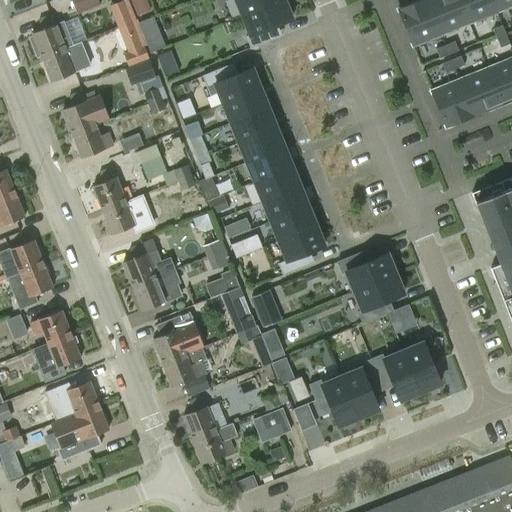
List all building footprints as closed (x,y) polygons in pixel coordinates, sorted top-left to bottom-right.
[(97,0),(71,0),(76,13),(99,5),(97,0)] [(130,0),(137,15),(150,10),(145,0),(130,0)] [(235,0),(242,15),(278,0),(229,0),(230,0),(235,0)] [(282,0),(278,0),(242,15),(250,37),(246,38),(250,48),(275,38),(271,27),(291,19),(282,0)] [(412,46),(440,35),(425,0),(419,0),(397,9),(412,46)] [(425,0),(440,35),(468,24),(458,0),(425,0)] [(496,12),(491,0),(458,0),(468,24),(496,12)] [(511,0),(491,0),(496,12),(511,5),(511,0)] [(113,17),(117,27),(132,22),(127,12),(113,17)] [(41,29),(31,33),(32,35),(36,46),(32,47),(36,58),(41,56),(41,57),(63,49),(65,48),(72,45),(63,22),(63,21),(55,24),(53,25),(50,15),(37,20),(41,29)] [(140,35),(154,30),(148,17),(135,23),(140,35)] [(132,22),(117,27),(121,38),(136,32),(132,22)] [(492,29),(496,38),(505,34),(501,25),(492,29)] [(509,44),(505,34),(496,38),(500,47),(509,44)] [(63,49),(41,57),(51,82),(75,73),(82,70),(91,66),(81,42),(72,45),(65,48),(63,49)] [(444,46),(448,55),(458,51),(454,42),(444,46)] [(125,68),(150,60),(150,59),(149,60),(144,46),(124,54),(129,67),(125,68)] [(435,49),(439,59),(448,55),(444,46),(435,49)] [(450,60),(454,69),(463,66),(460,56),(450,60)] [(501,105),(511,100),(511,57),(486,68),(501,105)] [(150,60),(125,68),(131,86),(156,77),(150,60)] [(454,69),(450,60),(441,64),(445,73),(454,69)] [(227,65),(202,76),(206,86),(210,96),(218,92),(218,93),(222,103),(260,88),(254,72),(252,68),(237,74),(232,76),(227,65)] [(486,68),(458,79),(473,117),(501,105),(486,68)] [(473,117),(458,79),(430,91),(445,128),(473,117)] [(147,104),(161,98),(157,88),(143,93),(147,104)] [(260,88),(222,103),(230,123),(267,108),(263,95),(260,88)] [(71,106),(61,110),(71,134),(93,125),(95,125),(109,119),(100,95),(95,97),(84,101),(82,96),(80,92),(68,96),(71,106)] [(165,108),(161,98),(147,104),(151,114),(165,108)] [(267,108),(230,123),(233,130),(238,142),(275,127),(270,115),(267,108)] [(184,127),(189,140),(202,134),(197,121),(184,127)] [(93,125),(71,134),(81,158),(103,150),(105,149),(113,146),(108,132),(100,136),(95,125),(93,125)] [(275,127),(238,142),(241,150),(246,162),(283,147),(278,135),(275,127)] [(189,140),(193,149),(204,145),(200,135),(189,140)] [(178,138),(161,145),(164,153),(181,146),(178,138)] [(283,147),(246,162),(249,169),(254,182),(291,167),(286,154),(283,147)] [(166,171),(160,156),(141,163),(147,179),(166,171)] [(173,171),(177,181),(181,192),(196,186),(187,165),(173,171)] [(200,168),(204,179),(212,176),(207,165),(200,168)] [(291,167),(254,182),(257,190),(262,202),(298,187),(294,175),(291,167)] [(91,186),(101,210),(123,201),(110,168),(99,173),(102,181),(91,186)] [(0,198),(15,193),(5,169),(0,171),(0,198)] [(166,185),(177,181),(173,171),(166,173),(166,172),(161,174),(166,185)] [(511,176),(471,193),(499,265),(489,269),(511,326),(511,176)] [(218,198),(212,183),(200,188),(206,202),(218,198)] [(298,187),(262,202),(265,210),(270,221),(306,206),(302,196),(298,187)] [(15,193),(0,198),(0,226),(24,217),(15,193)] [(228,209),(222,196),(218,198),(206,202),(211,216),(228,209)] [(123,201),(101,210),(111,235),(141,223),(136,209),(128,213),(123,201)] [(306,206),(270,221),(273,230),(278,241),(314,226),(310,215),(306,206)] [(223,227),(228,238),(237,235),(232,224),(223,227)] [(286,260),(278,263),(282,275),(284,274),(308,264),(305,257),(304,254),(309,252),(323,247),(318,234),(314,226),(278,241),(281,250),(286,260)] [(20,273),(43,264),(33,240),(0,252),(0,260),(7,278),(20,273)] [(153,278),(173,270),(168,259),(159,263),(154,250),(156,249),(152,240),(129,249),(132,258),(122,263),(131,287),(153,278)] [(202,247),(206,257),(221,251),(217,241),(202,247)] [(245,254),(240,243),(231,247),(236,258),(245,254)] [(221,251),(206,257),(210,267),(225,262),(221,251)] [(362,251),(336,262),(341,273),(346,271),(354,290),(394,274),(386,253),(366,262),(362,251)] [(38,302),(35,295),(52,288),(43,264),(20,273),(7,278),(19,310),(38,302)] [(227,291),(234,288),(238,287),(232,271),(232,269),(220,274),(220,276),(221,277),(227,291)] [(317,269),(303,275),(306,282),(319,276),(317,269)] [(178,284),(173,270),(153,278),(131,287),(141,311),(179,296),(175,285),(178,284)] [(395,274),(354,291),(361,309),(357,312),(362,323),(387,313),(383,302),(403,294),(395,274)] [(220,294),(226,308),(240,303),(234,288),(227,291),(220,294)] [(278,322),(270,303),(254,310),(261,329),(278,322)] [(406,305),(387,313),(391,323),(411,315),(406,305)] [(47,343),(71,334),(61,310),(30,323),(34,335),(43,332),(47,343)] [(152,339),(162,363),(203,347),(190,313),(158,325),(162,335),(152,339)] [(12,336),(26,333),(22,315),(8,319),(12,336)] [(232,323),(236,334),(255,326),(251,316),(246,318),(232,323)] [(255,326),(236,334),(240,344),(259,336),(255,326)] [(80,358),(71,334),(47,343),(29,351),(43,386),(67,377),(63,365),(80,358)] [(254,339),(264,366),(271,363),(261,336),(254,339)] [(423,342),(403,351),(420,391),(440,383),(423,342)] [(212,371),(202,348),(163,364),(170,387),(181,385),(186,395),(206,386),(202,375),(212,371)] [(382,354),(370,359),(380,384),(391,380),(399,400),(420,391),(403,351),(384,359),(382,354)] [(360,368),(341,376),(358,417),(378,409),(370,389),(380,384),(370,359),(358,364),(360,368)] [(294,379),(292,375),(281,380),(282,383),(294,379)] [(309,396),(300,376),(288,381),(296,401),(309,396)] [(320,379),(308,384),(319,410),(329,406),(337,425),(358,417),(341,376),(322,384),(320,379)] [(76,415),(99,406),(89,381),(57,393),(62,405),(71,402),(76,415)] [(261,400),(266,410),(280,405),(275,394),(261,400)] [(183,416),(192,440),(214,431),(201,398),(189,402),(193,412),(183,416)] [(0,404),(0,421),(11,417),(5,403),(0,404)] [(76,415),(52,424),(61,447),(58,448),(62,459),(89,449),(85,438),(108,429),(99,406),(76,415)] [(282,406),(252,418),(260,441),(291,429),(282,406)] [(237,436),(232,423),(215,430),(215,431),(214,431),(192,440),(202,464),(233,452),(228,439),(237,436)] [(3,431),(7,441),(19,436),(16,426),(5,430),(3,431)] [(7,441),(0,443),(0,454),(0,455),(23,446),(19,436),(7,441)] [(280,448),(269,452),(272,461),(283,457),(280,448)] [(511,511),(511,466),(508,456),(365,511),(511,511)] [(55,473),(77,465),(74,457),(52,464),(55,473)] [(58,496),(55,488),(49,491),(46,492),(49,499),(58,496)]
